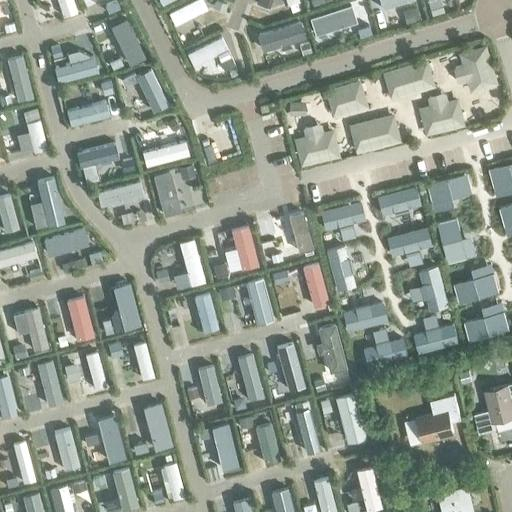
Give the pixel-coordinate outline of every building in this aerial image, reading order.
[(76,11),(72,0),(55,0),(61,16),(76,11)] [(207,9),(202,0),(193,0),(169,12),(175,24),(207,9)] [(115,1),(105,5),(108,12),(118,7),(115,1)] [(353,19),(349,6),(312,17),(316,31),(353,19)] [(141,50),(126,21),(116,26),(131,56),(141,50)] [(262,50),(305,38),(300,21),(257,34),(262,50)] [(235,64),(221,37),(187,53),(193,65),(217,54),(224,69),(235,64)] [(50,46),(52,56),(63,54),(61,44),(50,46)] [(458,85),(466,82),(470,93),(497,85),(485,46),(458,54),(461,65),(452,67),(458,85)] [(32,96),(22,53),(6,57),(16,100),(32,96)] [(116,53),(109,57),(113,66),(121,62),(116,53)] [(94,54),(54,65),(58,81),(99,70),(94,54)] [(427,60),(381,73),(390,101),(435,88),(427,60)] [(151,67),(136,75),(154,111),(169,103),(151,67)] [(368,110),(359,80),(324,91),(332,120),(368,110)] [(465,128),(458,99),(447,102),(445,93),(426,98),(428,107),(418,109),(425,138),(465,128)] [(107,100),(66,111),(70,124),(110,114),(107,100)] [(289,104),(289,117),(305,117),(305,104),(289,104)] [(46,148),(36,110),(22,113),(31,151),(46,148)] [(393,114),(347,126),(354,155),(401,143),(393,114)] [(333,130),(322,132),(320,124),(301,129),(303,137),(293,139),(300,168),(340,158),(333,130)] [(82,163),(122,153),(117,137),(77,148),(82,163)] [(145,166),(187,154),(182,138),(141,150),(145,166)] [(511,160),(491,166),(496,181),(507,178),(509,186),(511,185),(511,160)] [(163,214),(179,210),(168,170),(152,174),(163,214)] [(469,171),(428,181),(432,197),(445,193),(447,201),(466,196),(464,189),(473,187),(469,171)] [(63,219),(52,176),(35,181),(47,223),(63,219)] [(100,205),(142,194),(138,178),(96,189),(100,205)] [(418,183),(377,194),(381,212),(423,201),(418,183)] [(19,227),(10,193),(0,195),(0,218),(3,231),(19,227)] [(359,199),(317,210),(321,227),(363,215),(359,199)] [(511,202),(501,205),(506,221),(511,219),(511,202)] [(314,243),(305,208),(292,211),(301,246),(314,243)] [(456,212),(437,218),(448,257),(466,252),(463,242),(470,240),(465,222),(459,223),(456,212)] [(260,260),(250,221),(233,226),(244,265),(260,260)] [(387,236),(392,255),(435,244),(430,225),(387,236)] [(46,254),(88,242),(83,226),(42,238),(46,254)] [(206,277),(195,235),(182,239),(193,281),(206,277)] [(0,265),(36,256),(31,239),(0,247),(0,265)] [(326,246),(336,289),(354,284),(344,242),(326,246)] [(321,259),(306,262),(315,301),(331,298),(321,259)] [(419,270),(431,311),(448,306),(437,265),(419,270)] [(497,271),(455,281),(459,297),(501,287),(497,271)] [(272,315),(262,274),(249,277),(259,318),(272,315)] [(140,322),(129,282),(112,287),(124,327),(140,322)] [(218,322),(210,289),(197,292),(205,325),(218,322)] [(92,334),(83,296),(66,300),(76,338),(92,334)] [(485,317),(463,323),(467,339),(509,328),(502,301),(483,306),(485,317)] [(380,304),(342,313),(346,330),(385,321),(380,304)] [(46,346),(38,309),(21,313),(12,315),(16,333),(25,331),(30,350),(46,346)] [(347,367),(335,322),(317,327),(321,341),(315,342),(318,353),(324,352),(329,372),(347,367)] [(454,323),(414,334),(418,351),(459,340),(454,323)] [(401,337),(362,347),(367,366),(406,356),(401,337)] [(155,375),(146,342),(130,346),(139,379),(155,375)] [(303,385),(291,343),(275,347),(287,389),(303,385)] [(106,385),(97,350),(82,354),(91,389),(106,385)] [(263,395),(253,354),(237,358),(247,399),(263,395)] [(62,401),(53,360),(36,364),(46,405),(62,401)] [(221,400),(213,364),(197,368),(205,403),(221,400)] [(15,414),(4,372),(0,373),(0,417),(0,418),(15,414)] [(474,413),(479,432),(495,428),(493,419),(511,414),(511,403),(510,395),(511,394),(511,382),(484,390),(489,410),(474,413)] [(363,436),(352,391),(332,395),(343,440),(363,436)] [(418,418),(423,439),(452,432),(449,420),(459,418),(453,392),(429,399),(433,414),(418,418)] [(170,437),(160,401),(147,405),(156,441),(170,437)] [(319,447),(308,407),(293,411),(303,451),(319,447)] [(121,452),(113,418),(99,421),(107,455),(121,452)] [(238,464),(228,422),(211,426),(221,468),(238,464)] [(280,458),(271,422),(254,426),(263,463),(280,458)] [(79,466),(69,426),(52,430),(62,470),(79,466)] [(35,479),(25,441),(12,445),(22,482),(35,479)] [(184,496),(177,462),(160,466),(167,499),(184,496)] [(381,506),(371,466),(355,470),(365,510),(381,506)] [(399,486),(412,480),(406,466),(393,472),(399,486)] [(136,503),(126,467),(110,472),(120,508),(136,503)] [(336,511),(328,477),(312,481),(319,511),(336,511)] [(71,511),(64,485),(48,488),(54,511),(71,511)] [(466,485),(436,492),(440,511),(455,511),(459,511),(472,511),(472,508),(466,485)] [(292,511),(286,487),(269,492),(274,511),(292,511)] [(42,511),(39,497),(25,501),(27,511),(42,511)] [(250,511),(248,500),(232,503),(234,511),(250,511)]
